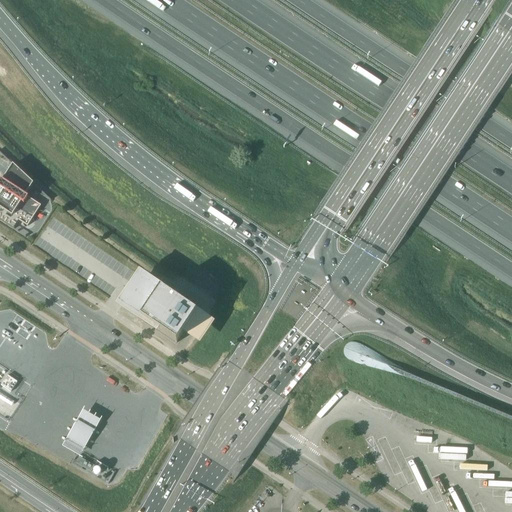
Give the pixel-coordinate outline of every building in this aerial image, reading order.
[(0,209),(7,214),(12,217),(19,222),(27,227),(30,222),(32,219),(41,206),(37,204),(38,202),(38,203),(38,202),(34,199),(33,199),(32,201),(28,198),(26,197),(25,196),(33,185),(33,184),(12,165),(12,166),(2,181),(1,180),(0,181),(0,209)] [(178,341),(183,334),(186,336),(200,345),(215,323),(191,308),(189,310),(145,281),(137,275),(117,304),(137,318),(159,333),(176,344),(178,341)] [(1,386),(10,393),(17,383),(7,376),(1,386)] [(76,457),(79,459),(82,453),(100,423),(82,413),(61,449),(76,457)] [(94,466),(79,457),(75,464),(91,472),(94,466)]
